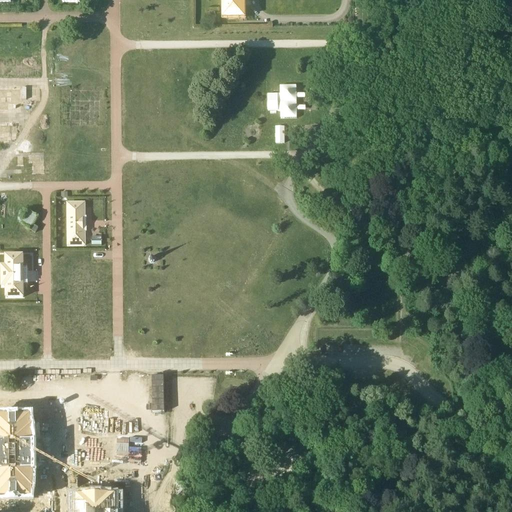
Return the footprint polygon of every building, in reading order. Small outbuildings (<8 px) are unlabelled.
[(222,0),(223,19),(246,19),(245,0),(222,0)] [(0,77),(40,77),(40,58),(0,57),(0,77)] [(280,95),(267,95),(268,112),(280,112),(281,119),(297,119),(296,86),(280,87),(280,95)] [(6,124),(0,124),(0,154),(1,155),(1,148),(6,148),(6,140),(17,140),(17,118),(28,118),(28,105),(31,105),(31,100),(39,100),(39,88),(0,87),(0,112),(6,113),(6,124)] [(44,174),(43,156),(30,156),(31,174),(44,174)] [(86,245),(86,204),(66,204),(66,245),(86,245)] [(30,230),(33,225),(38,217),(30,211),(22,225),(30,230)] [(39,228),(33,225),(30,230),(36,233),(39,228)] [(92,238),(92,246),(102,246),(102,238),(92,238)] [(23,284),(23,270),(23,256),(6,256),(6,267),(2,267),(2,288),(6,288),(6,298),(23,298),(23,284)] [(39,399),(0,399),(0,473),(39,473),(39,399)] [(176,470),(176,453),(166,454),(167,471),(176,470)] [(123,511),(123,498),(116,498),(116,496),(77,496),(76,511),(123,511)]
